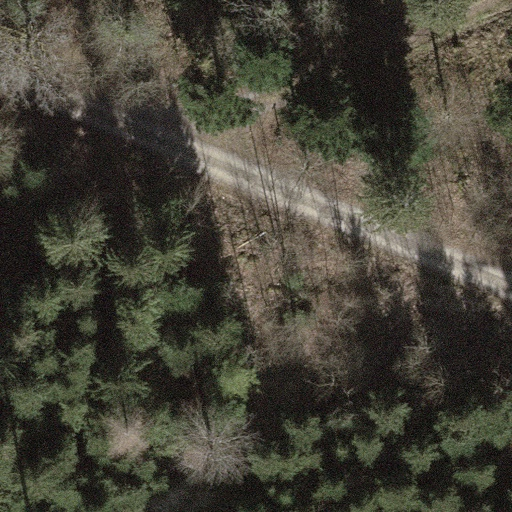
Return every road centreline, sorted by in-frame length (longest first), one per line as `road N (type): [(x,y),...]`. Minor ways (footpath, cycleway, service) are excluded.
road 1 (track): [(511,285),(0,74)]
road 2 (track): [(142,133),(243,105),(477,0)]
